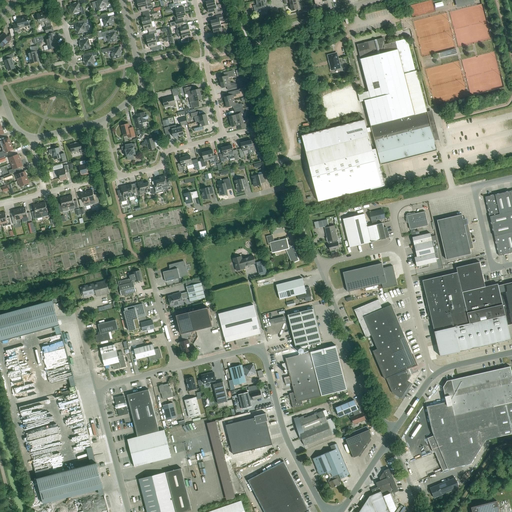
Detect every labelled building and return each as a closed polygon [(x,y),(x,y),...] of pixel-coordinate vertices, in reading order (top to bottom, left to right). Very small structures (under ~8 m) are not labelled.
[(97,0),(98,1),(95,2),(97,11),(101,10),(100,6),(108,4),(106,0),(97,0)] [(260,0),(255,1),(256,5),(253,6),(255,12),(261,10),(260,7),(267,5),(265,0),(260,0)] [(81,15),(85,14),(83,6),(80,7),(79,3),(70,5),(71,6),(70,6),(70,9),(71,9),(72,13),(74,13),(74,14),(79,13),(79,12),(81,11),(81,15)] [(151,3),(138,6),(140,12),(148,10),(147,7),(151,6),(151,3)] [(219,4),(216,5),(207,7),(209,13),(215,12),(215,15),(223,13),(222,10),(220,10),(219,4)] [(177,15),(185,13),(184,7),(175,9),(177,15)] [(37,20),(38,19),(39,22),(43,21),(43,22),(44,23),(45,22),(45,23),(46,23),(47,28),(45,28),(46,33),(54,31),(52,26),(51,26),(50,22),(51,22),(49,14),(44,15),(43,13),(37,15),(37,16),(36,17),(36,19),(37,20)] [(183,23),(182,20),(187,19),(185,13),(177,15),(177,16),(174,16),(176,22),(170,23),(170,26),(176,25),(183,23)] [(113,25),(111,16),(107,17),(106,14),(97,17),(98,20),(102,19),(105,27),(113,25)] [(217,20),(211,21),(212,27),(221,25),(220,21),(223,20),(223,18),(222,15),(216,17),(217,20)] [(153,19),(151,19),(150,16),(141,18),(143,24),(151,22),(154,21),(153,19)] [(18,24),(13,25),(15,33),(20,32),(19,28),(29,25),(30,28),(33,28),(31,20),(28,21),(27,17),(17,20),(18,24)] [(78,34),(86,32),(84,24),(88,23),(87,19),(78,21),(79,24),(76,25),(78,34)] [(151,22),(143,24),(144,30),(148,29),(149,32),(156,30),(155,27),(155,26),(153,27),(151,22)] [(176,25),(177,28),(178,30),(176,30),(177,34),(178,34),(190,31),(188,25),(184,26),(183,23),(176,25)] [(220,31),(220,34),(226,32),(226,29),(225,30),(224,27),(222,28),(221,25),(212,27),(214,32),(220,31)] [(11,37),(15,36),(13,28),(9,29),(10,34),(8,37),(4,33),(1,36),(2,36),(0,38),(0,44),(3,47),(10,39),(11,37)] [(117,41),(115,32),(113,33),(112,30),(102,33),(103,36),(107,35),(109,43),(117,41)] [(155,37),(154,33),(157,33),(156,30),(149,32),(150,35),(146,36),(147,42),(159,39),(159,36),(155,37)] [(178,37),(182,36),(183,39),(181,40),(182,43),(189,42),(188,38),(191,37),(190,31),(178,34),(178,37)] [(48,50),(55,48),(55,47),(58,47),(55,32),(48,34),(49,39),(46,40),(48,50)] [(82,50),(90,48),(88,39),(92,38),(91,35),(83,37),(83,40),(80,41),(82,50)] [(360,102),(364,101),(371,126),(371,127),(372,132),(376,148),(380,165),(381,165),(437,150),(436,145),(432,132),(435,131),(437,131),(434,119),(429,120),(426,107),(417,71),(415,71),(407,38),(384,44),(383,38),(368,41),(357,44),(360,59),(369,91),(358,94),(360,102)] [(147,42),(149,48),(153,47),(154,51),(162,49),(161,45),(157,45),(157,43),(160,42),(159,39),(147,42)] [(32,47),(34,52),(28,53),(31,63),(38,62),(36,54),(39,53),(37,46),(32,47)] [(113,59),(121,57),(119,48),(115,49),(114,46),(106,48),(107,52),(111,51),(113,59)] [(94,64),(92,56),(99,54),(98,51),(89,53),(90,56),(84,57),(86,66),(94,64)] [(328,54),(332,69),(340,67),(337,52),(328,54)] [(15,57),(13,53),(6,56),(7,60),(4,61),(8,71),(15,68),(11,58),(15,57)] [(233,77),(233,74),(234,74),(233,70),(225,73),(226,76),(219,77),(220,83),(229,81),(228,78),(233,77)] [(230,90),(236,88),(238,88),(237,85),(233,83),(230,83),(229,81),(220,83),(222,88),(229,86),(230,90)] [(188,94),(188,97),(201,94),(199,89),(194,90),(193,86),(184,88),(185,95),(188,94)] [(231,95),(224,97),(225,102),(234,100),(233,97),(236,96),(236,94),(240,93),(239,90),(230,92),(231,95)] [(201,94),(188,97),(190,102),(192,109),(199,107),(197,101),(202,99),(201,94)] [(163,99),(165,107),(175,104),(173,96),(163,99)] [(238,102),(235,103),(234,100),(225,102),(226,104),(225,104),(225,105),(225,108),(226,108),(227,108),(233,106),(235,110),(243,108),(242,103),(238,104),(238,102)] [(229,116),(228,117),(228,120),(229,120),(230,120),(230,122),(243,119),(241,114),(244,113),(243,108),(235,110),(236,115),(229,116)] [(144,112),(136,114),(137,118),(134,119),(136,129),(144,127),(143,123),(146,122),(146,119),(147,119),(148,119),(148,118),(148,117),(148,116),(148,115),(147,115),(146,115),(145,115),(144,112)] [(197,116),(198,122),(207,119),(206,114),(199,116),(198,112),(191,113),(192,118),(197,116)] [(181,126),(187,124),(185,117),(179,118),(181,126)] [(207,119),(198,122),(200,127),(193,128),(194,132),(204,129),(203,126),(209,125),(207,119)] [(230,122),(232,127),(238,125),(239,129),(246,128),(245,124),(244,124),(243,119),(230,122)] [(371,127),(366,128),(366,127),(364,119),(301,134),(318,201),(370,188),(371,190),(385,186),(384,183),(383,177),(380,165),(376,148),(372,149),(368,133),(372,132),(371,127)] [(128,124),(121,125),(124,136),(128,135),(128,138),(135,136),(133,129),(133,127),(130,128),(128,124)] [(172,132),(173,137),(179,136),(176,127),(176,125),(171,126),(164,128),(165,134),(172,132)] [(149,150),(156,148),(154,141),(158,140),(156,134),(150,136),(151,139),(146,140),(149,150)] [(0,142),(2,147),(11,144),(9,138),(0,141),(0,142)] [(252,145),(251,140),(246,142),(248,150),(249,154),(254,152),(259,151),(257,144),(252,145)] [(81,154),(87,152),(85,145),(81,146),(80,142),(70,145),(72,153),(81,151),(81,154)] [(244,157),(243,152),(248,150),(246,142),(240,143),(242,150),(239,150),(241,158),(244,157)] [(125,146),(121,147),(122,150),(124,150),(126,157),(127,157),(127,160),(134,159),(133,155),(136,155),(134,148),(136,147),(135,143),(132,144),(125,145),(125,146)] [(6,152),(13,150),(11,144),(2,147),(3,151),(0,152),(0,157),(7,155),(6,152)] [(237,151),(234,152),(232,145),(226,146),(229,155),(230,159),(235,158),(235,160),(239,159),(237,151)] [(221,148),(223,154),(219,155),(221,162),(225,161),(224,159),(226,159),(226,156),(229,155),(226,146),(221,148)] [(59,148),(52,149),(49,150),(50,154),(53,153),(54,160),(58,159),(59,161),(62,160),(63,161),(66,160),(64,153),(61,154),(59,148)] [(209,160),(210,163),(215,162),(216,163),(219,162),(217,156),(214,157),(212,150),(207,151),(209,160)] [(203,160),(200,160),(202,167),(205,166),(205,165),(207,164),(206,161),(209,160),(207,151),(202,153),(203,160)] [(18,154),(9,158),(11,164),(20,160),(18,154)] [(187,166),(192,164),(193,164),(195,170),(199,169),(198,161),(192,163),(190,156),(185,157),(187,166)] [(183,171),(182,170),(185,169),(184,166),(187,166),(185,157),(179,158),(181,165),(178,166),(179,172),(183,171)] [(16,168),(23,166),(20,160),(11,164),(13,169),(9,171),(10,174),(17,171),(16,168)] [(79,166),(81,175),(88,173),(87,168),(90,167),(88,160),(85,161),(86,164),(79,166)] [(65,169),(58,171),(60,180),(68,179),(66,173),(69,172),(67,165),(64,166),(65,169)] [(27,177),(25,172),(16,175),(18,181),(27,177)] [(251,177),(254,186),(261,185),(260,183),(265,182),(263,174),(258,175),(251,177)] [(165,176),(159,177),(160,179),(162,186),(163,191),(171,189),(171,187),(169,181),(169,179),(166,180),(165,176)] [(20,187),(29,183),(27,177),(18,181),(20,187)] [(160,179),(155,181),(156,187),(153,188),(155,193),(163,191),(162,186),(160,179)] [(231,188),(229,179),(223,180),(224,184),(218,185),(220,195),(223,194),(223,195),(227,194),(226,190),(231,188)] [(235,181),(237,191),(244,189),(243,187),(247,186),(245,179),(241,180),(241,179),(235,181)] [(136,190),(138,196),(141,195),(140,194),(146,193),(143,184),(143,181),(137,183),(139,189),(136,190)] [(143,184),(146,193),(151,191),(152,194),(155,193),(153,188),(150,188),(149,182),(143,184)] [(131,184),(126,186),(129,198),(138,196),(136,190),(135,187),(132,188),(131,184)] [(126,198),(129,197),(126,186),(121,187),(123,195),(120,196),(121,202),(126,201),(126,198)] [(201,189),(203,199),(206,199),(206,200),(210,198),(209,194),(213,193),(212,187),(208,188),(201,189)] [(96,203),(99,202),(97,195),(94,196),(93,190),(87,192),(90,205),(96,203)] [(186,204),(193,202),(192,199),(198,197),(197,191),(191,193),(191,192),(184,194),(186,204)] [(511,201),(510,191),(502,193),(507,213),(511,211),(511,201)] [(87,192),(81,193),(82,199),(79,200),(81,207),(84,206),(90,205),(87,192)] [(502,193),(495,195),(497,205),(498,209),(500,214),(507,213),(502,193)] [(72,196),(66,197),(68,207),(74,205),(75,208),(78,208),(77,201),(73,201),(72,196)] [(60,212),(63,211),(64,212),(69,210),(68,207),(66,197),(60,199),(62,204),(58,205),(60,212)] [(49,216),(49,214),(52,213),(50,207),(47,208),(45,202),(39,204),(43,217),(49,216)] [(34,219),(35,219),(43,217),(39,204),(33,205),(35,211),(32,212),(34,219)] [(23,222),(32,220),(30,212),(27,213),(25,208),(19,209),(22,218),(23,222)] [(16,220),(22,218),(19,209),(13,211),(15,216),(12,217),(13,224),(17,223),(16,220)] [(381,210),(370,213),(373,225),(377,224),(376,220),(383,218),(381,210)] [(411,213),(411,214),(409,213),(407,213),(407,214),(406,214),(407,218),(406,218),(406,219),(407,222),(408,222),(410,229),(428,225),(425,211),(411,214),(411,213)] [(0,213),(0,216),(2,224),(8,222),(8,225),(12,225),(10,218),(7,218),(5,213),(0,213)] [(500,214),(490,217),(492,226),(509,222),(507,213),(500,214)] [(372,225),(367,227),(364,214),(343,219),(350,247),(386,239),(386,238),(388,237),(386,228),(384,228),(382,223),(377,224),(372,225)] [(437,220),(441,240),(451,237),(449,228),(464,224),(462,214),(437,220)] [(494,236),(504,234),(511,232),(509,222),(492,226),(494,236)] [(449,228),(451,237),(466,234),(464,224),(449,228)] [(338,240),(335,230),(334,225),(325,228),(328,242),(332,241),(332,243),(328,244),(330,251),(339,248),(337,240),(338,240)] [(412,237),(414,245),(432,241),(430,233),(412,237)] [(451,237),(454,247),(469,244),(468,241),(467,235),(466,234),(451,237)] [(496,246),(502,245),(506,243),(504,234),(494,236),(496,246)] [(454,247),(451,237),(441,240),(444,250),(454,247)] [(270,243),(271,245),(272,252),(286,249),(292,263),(298,260),(292,246),(291,247),(291,246),(288,246),(286,239),(270,243)] [(428,263),(426,254),(435,252),(432,241),(414,245),(417,257),(414,257),(416,266),(428,263)] [(469,244),(454,247),(444,250),(446,259),(471,254),(469,244)] [(426,254),(428,263),(437,261),(435,252),(426,254)] [(235,257),(234,258),(233,259),(233,260),(233,262),(234,263),(236,271),(245,268),(244,267),(255,263),(253,255),(242,258),(241,256),(237,258),(235,257)] [(163,272),(165,282),(180,278),(180,277),(187,275),(184,261),(169,265),(171,270),(163,272)] [(457,272),(422,280),(426,297),(425,298),(429,315),(430,315),(440,356),(511,340),(507,325),(511,323),(511,282),(498,286),(498,283),(485,286),(479,262),(456,267),(457,272)] [(383,289),(387,288),(397,285),(393,266),(383,268),(382,263),(343,272),(347,292),(382,284),(383,289)] [(128,273),(129,279),(118,282),(121,295),(136,292),(133,282),(135,281),(135,282),(142,280),(139,270),(128,273)] [(311,296),(309,288),(309,287),(305,288),(302,278),(276,285),(280,300),(297,295),(298,300),(311,296)] [(97,296),(109,293),(106,281),(82,287),(84,294),(88,293),(88,296),(96,294),(97,296)] [(181,293),(168,297),(171,306),(175,305),(175,306),(179,305),(179,304),(183,303),(182,299),(189,297),(190,301),(205,298),(201,283),(186,287),(188,292),(181,294),(181,293)] [(378,299),(354,310),(358,320),(357,322),(359,323),(360,325),(366,323),(363,316),(382,308),(378,299)] [(52,301),(0,315),(0,337),(1,341),(59,325),(52,301)] [(125,311),(124,311),(129,331),(140,328),(138,318),(141,316),(144,315),(143,311),(141,304),(142,304),(140,304),(124,308),(125,311)] [(243,338),(261,334),(253,305),(227,311),(231,327),(240,325),(243,338)] [(407,369),(417,365),(391,305),(382,308),(363,316),(366,323),(371,335),(377,349),(372,351),(384,379),(386,378),(392,393),(401,398),(410,384),(406,381),(410,376),(407,369)] [(208,307),(176,315),(183,341),(180,342),(182,351),(184,352),(191,351),(187,337),(191,336),(191,332),(212,326),(208,307)] [(294,341),(320,335),(313,309),(287,315),(294,341)] [(226,343),(235,340),(231,327),(227,311),(218,314),(226,343)] [(97,333),(98,335),(95,335),(97,343),(111,340),(109,332),(118,330),(116,320),(98,324),(100,331),(98,332),(97,333)] [(141,323),(143,331),(154,328),(152,320),(141,323)] [(366,337),(371,335),(366,323),(360,325),(366,337)] [(231,327),(235,340),(243,338),(240,325),(231,327)] [(321,342),(320,335),(294,341),(295,348),(321,342)] [(31,344),(5,349),(9,367),(19,364),(18,359),(34,356),(31,344)] [(150,361),(162,358),(159,349),(154,350),(153,344),(134,349),(136,359),(149,356),(150,361)] [(336,345),(310,352),(286,358),(294,392),(289,394),(293,408),(303,406),(302,401),(347,389),(336,345)] [(114,370),(126,367),(123,355),(118,356),(116,350),(101,354),(104,366),(110,364),(110,366),(111,367),(113,366),(114,370)] [(230,368),(234,385),(246,382),(242,365),(230,368)] [(253,375),(256,374),(255,372),(253,365),(244,367),(247,376),(252,374),(253,375)] [(447,402),(427,406),(432,431),(434,436),(427,438),(433,453),(435,452),(443,471),(447,469),(470,463),(485,439),(511,433),(511,374),(510,366),(447,381),(443,387),(447,402)] [(215,381),(216,381),(213,372),(201,375),(204,384),(212,381),(218,404),(228,401),(223,382),(215,384),(215,381)] [(187,386),(188,391),(196,389),(193,377),(186,379),(188,386),(187,386)] [(159,386),(161,394),(161,393),(163,399),(173,397),(171,389),(170,389),(169,383),(159,386)] [(27,390),(28,398),(36,397),(35,389),(27,390)] [(164,430),(159,431),(148,389),(127,395),(138,437),(127,439),(134,467),(171,457),(164,430)] [(238,394),(242,409),(252,407),(250,400),(253,400),(262,398),(260,391),(251,393),(251,394),(248,394),(248,392),(238,394)] [(79,392),(20,405),(31,454),(90,441),(79,392)] [(119,416),(129,414),(124,395),(114,397),(119,416)] [(184,400),(189,418),(201,414),(196,397),(184,400)] [(354,424),(365,419),(362,413),(361,413),(359,408),(357,408),(354,400),(335,408),(339,417),(353,411),(354,416),(351,417),(354,424)] [(173,403),(163,405),(167,420),(176,418),(173,403)] [(332,418),(327,420),(323,411),(304,418),(303,416),(294,420),(300,440),(302,439),(304,445),(337,432),(332,418)] [(229,440),(268,430),(266,421),(268,421),(266,413),(254,416),(255,418),(226,425),(229,440)] [(268,430),(229,440),(233,454),(272,444),(268,430)] [(371,436),(369,430),(346,439),(353,457),(358,455),(359,453),(362,454),(371,440),(369,438),(370,436),(371,436)] [(332,450),(320,455),(312,459),(319,476),(327,472),(329,478),(330,478),(332,481),(331,481),(330,483),(332,488),(340,485),(338,480),(350,475),(339,448),(337,443),(330,446),(332,450)] [(95,463),(96,462),(93,446),(88,447),(91,461),(94,461),(95,463)] [(248,480),(264,511),(310,511),(284,461),(248,480)] [(36,471),(37,479),(44,503),(102,487),(96,463),(50,475),(48,468),(36,471)] [(181,468),(166,472),(170,488),(143,495),(147,511),(184,511),(185,511),(192,510),(181,468)] [(379,478),(381,481),(379,481),(378,482),(376,483),(378,487),(371,490),(373,494),(370,496),(358,511),(393,511),(396,508),(390,493),(394,491),(394,492),(398,491),(389,469),(384,471),(379,478)] [(139,479),(143,495),(170,488),(166,472),(139,479)] [(430,488),(434,498),(459,487),(455,478),(430,488)] [(244,511),(241,501),(208,511),(244,511)] [(471,507),(472,511),(499,511),(497,501),(471,507)]
